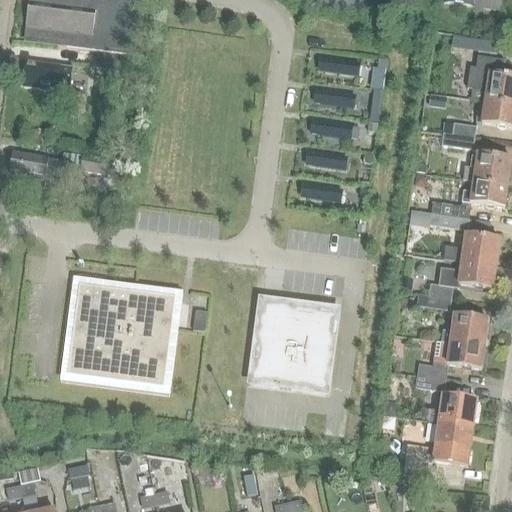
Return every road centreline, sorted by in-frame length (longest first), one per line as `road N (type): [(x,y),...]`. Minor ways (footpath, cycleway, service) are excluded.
road 1 (residential): [(222,0),(273,17),(282,44),(253,256)]
road 2 (residential): [(253,256),(0,223)]
